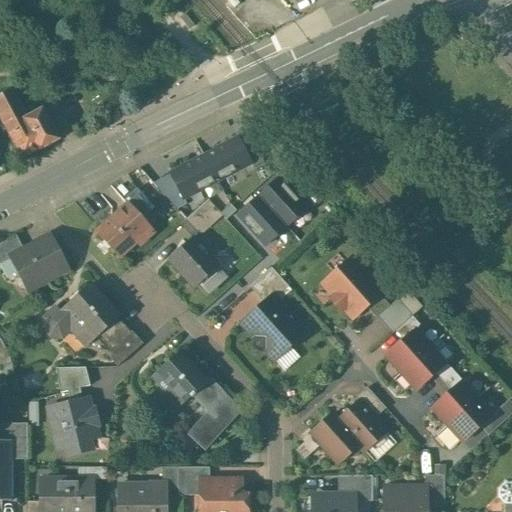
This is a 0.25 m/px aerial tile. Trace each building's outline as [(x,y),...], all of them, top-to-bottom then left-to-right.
[(15,0),(0,0),(0,12),(14,14),(15,0)] [(27,118),(12,90),(0,95),(0,118),(15,147),(10,149),(16,160),(35,150),(36,151),(55,141),(39,111),(27,118)] [(237,139),(204,157),(217,181),(250,164),(237,139)] [(204,157),(170,174),(183,199),(217,181),(204,157)] [(278,179),(258,197),(286,227),(305,210),(306,209),(278,179)] [(205,188),(179,212),(185,219),(207,199),(212,195),(205,188)] [(154,208),(137,189),(124,200),(127,203),(141,219),(154,208)] [(286,227),(258,197),(244,210),(238,215),(266,245),(286,227)] [(185,219),(185,220),(194,230),(217,210),(207,199),(185,219)] [(127,203),(95,232),(119,258),(135,243),(138,246),(153,232),(141,219),(127,203)] [(15,235),(0,243),(0,263),(11,258),(10,256),(23,250),(15,235)] [(23,250),(10,256),(11,258),(18,272),(16,279),(20,287),(27,289),(28,290),(66,270),(48,236),(23,250)] [(217,266),(192,238),(168,259),(193,287),(198,283),(207,293),(225,277),(216,267),(217,266)] [(381,292),(351,258),(324,283),(335,295),(331,299),(340,310),(343,308),(352,318),(365,306),(375,318),(389,306),(378,294),(381,292)] [(270,267),(248,287),(263,304),(272,296),(277,302),(291,290),(270,267)] [(118,317),(89,285),(58,313),(54,309),(44,318),(44,328),(51,336),(61,337),(69,329),(85,346),(99,334),(117,318),(118,317)] [(422,307),(406,289),(395,298),(411,317),(422,307)] [(263,304),(253,313),(257,318),(245,328),(254,339),(253,340),(261,349),(263,348),(273,360),(302,334),(282,312),(284,310),(277,302),(272,296),(263,304)] [(130,332),(117,318),(99,334),(112,348),(113,349),(131,333),(130,332)] [(415,329),(384,357),(400,374),(430,346),(415,329)] [(131,333),(113,349),(112,348),(106,354),(117,367),(143,344),(131,331),(130,332),(131,333)] [(9,355),(0,339),(0,368),(1,370),(11,365),(9,355)] [(430,346),(400,374),(415,391),(445,363),(430,346)] [(179,353),(152,377),(178,406),(189,396),(191,397),(194,395),(209,412),(188,434),(204,448),(238,411),(207,378),(204,380),(179,353)] [(85,368),(56,369),(60,394),(62,393),(67,392),(79,389),(90,386),(85,368)] [(461,381),(431,409),(446,426),(476,398),(461,381)] [(385,408),(366,387),(354,398),(357,402),(358,402),(373,419),(376,417),(385,408)] [(79,389),(67,392),(67,393),(70,403),(82,400),(79,389)] [(476,398),(446,426),(461,442),(492,415),(476,398)] [(70,403),(48,409),(58,448),(67,446),(69,455),(91,450),(88,440),(97,438),(94,427),(98,426),(94,409),(90,410),(87,399),(82,400),(70,403)] [(373,419),(358,402),(357,402),(338,419),(337,420),(359,444),(358,444),(364,451),(385,432),(379,425),(381,424),(376,417),(373,419)] [(359,444),(337,420),(338,419),(333,413),(311,432),(321,443),(319,445),(328,456),(330,454),(338,462),(358,444),(359,444)] [(27,424),(1,424),(1,441),(11,441),(11,460),(27,460),(27,424)] [(1,441),(0,441),(0,501),(11,501),(11,481),(9,481),(9,461),(11,461),(11,460),(11,441),(1,441)] [(177,467),(162,467),(162,484),(166,484),(166,491),(178,492),(177,467)] [(209,467),(177,467),(178,492),(177,495),(200,495),(200,483),(209,483),(209,467)] [(443,475),(424,475),(424,488),(426,489),(426,507),(444,507),(443,475)] [(371,476),(360,476),(359,488),(360,501),(371,501),(371,476)] [(93,511),(93,480),(39,480),(39,501),(39,511),(93,511)] [(209,483),(200,483),(200,495),(199,511),(245,511),(246,496),(240,496),(240,483),(209,483)] [(147,490),(118,490),(117,511),(165,511),(166,491),(166,484),(162,484),(147,484),(147,490)] [(337,499),(332,494),(327,499),(313,499),(313,498),(312,498),(311,511),(353,511),(354,501),(360,501),(359,488),(344,488),(339,494),(340,496),(337,499)] [(424,488),(384,489),(383,511),(425,511),(426,507),(426,489),(424,488)] [(39,511),(39,501),(27,501),(26,511),(39,511)]
